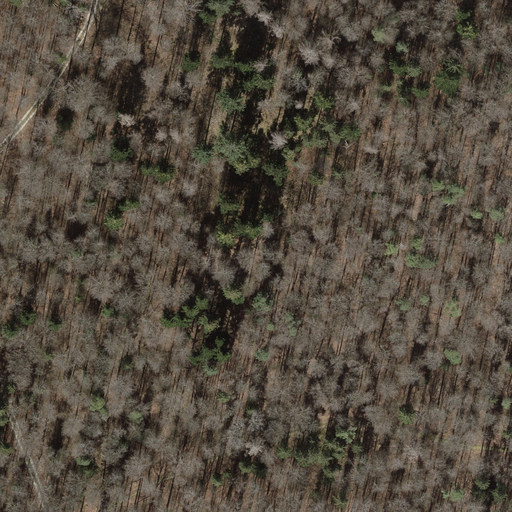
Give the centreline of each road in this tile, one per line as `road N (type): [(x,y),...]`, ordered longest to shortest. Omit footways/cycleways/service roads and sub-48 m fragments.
road 1 (track): [(100,511),(158,476),(311,423),(350,421),(511,445)]
road 2 (track): [(103,0),(60,71),(0,143)]
road 3 (track): [(48,511),(0,385)]
